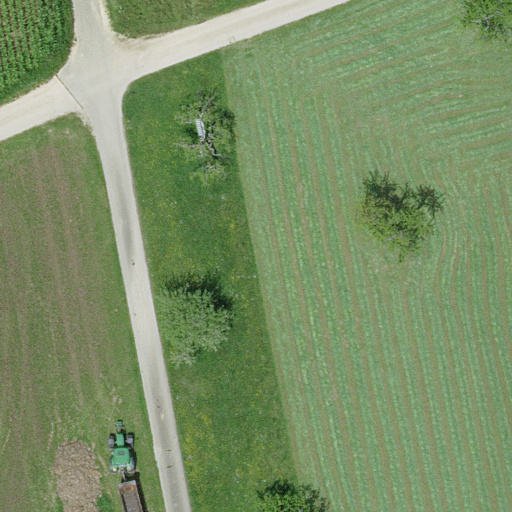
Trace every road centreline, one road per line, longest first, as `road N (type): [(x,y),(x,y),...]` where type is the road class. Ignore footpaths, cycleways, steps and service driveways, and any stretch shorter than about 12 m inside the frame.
road 1 (track): [(177,511),(85,0)]
road 2 (track): [(0,123),(307,0)]
